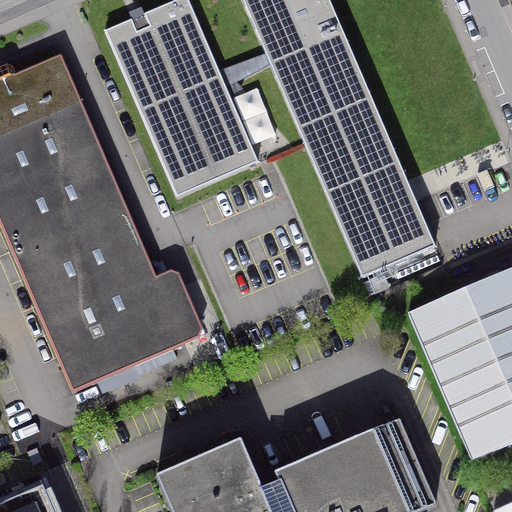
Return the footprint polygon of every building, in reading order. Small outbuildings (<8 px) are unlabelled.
[(174,199),(259,163),(188,0),(184,0),(138,20),(104,34),(174,199)] [(235,0),(361,292),(438,259),(325,0),(235,0)] [(0,83),(0,222),(72,394),(202,340),(174,272),(156,280),(63,58),(3,83),(0,83)] [(475,465),(511,448),(511,279),(412,323),(475,465)] [(421,511),(433,507),(395,422),(256,483),(238,442),(152,480),(166,511),(421,511)] [(0,495),(0,511),(57,511),(42,477),(0,495)]
